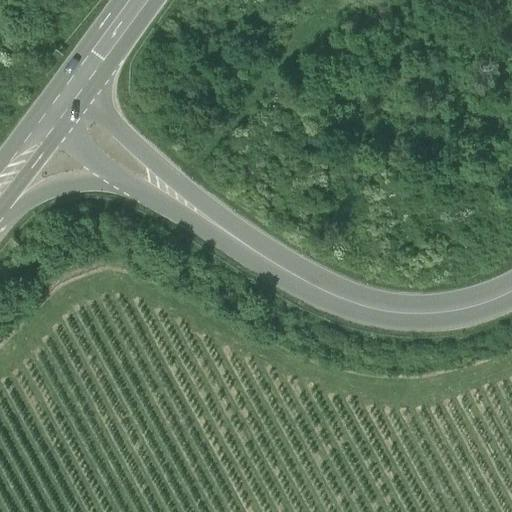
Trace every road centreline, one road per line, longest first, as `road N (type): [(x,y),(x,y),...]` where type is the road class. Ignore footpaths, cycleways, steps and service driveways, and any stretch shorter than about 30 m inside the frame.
road 1 (primary): [(235,239),(366,306),(419,315),(478,306),(511,291)]
road 2 (primary): [(235,239),(75,87)]
road 3 (primary): [(0,204),(70,181),(131,185)]
